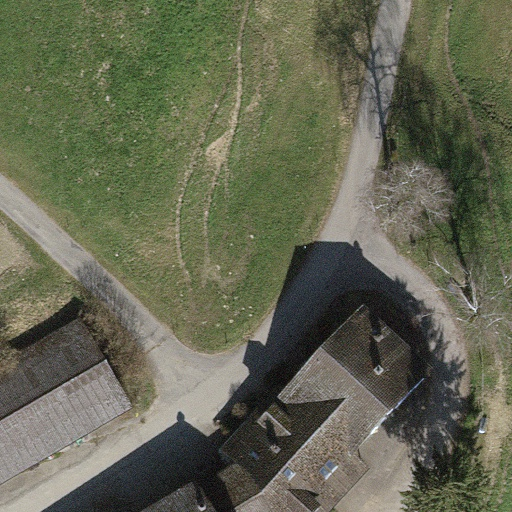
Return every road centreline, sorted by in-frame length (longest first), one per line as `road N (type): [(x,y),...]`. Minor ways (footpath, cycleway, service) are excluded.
road 1 (track): [(408,0),(342,246),(311,292),(256,352),(211,383),(126,441),(0,505)]
road 2 (track): [(0,191),(211,383)]
